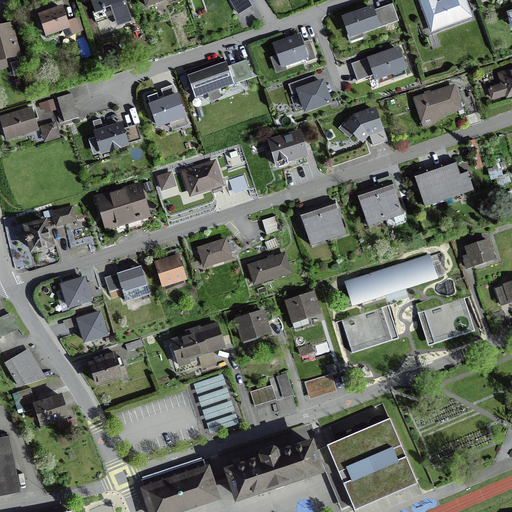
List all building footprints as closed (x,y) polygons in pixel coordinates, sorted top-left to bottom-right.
[(122,0),(91,0),(96,15),(114,9),(119,25),(130,22),(122,0)] [(247,0),(230,0),(238,12),(251,5),(247,0)] [(434,0),(417,0),(429,33),(471,19),(464,0),(443,0),(436,3),(434,0)] [(374,4),(342,16),(349,36),(381,24),(374,4)] [(61,7),(38,16),(47,39),(70,31),(61,7)] [(252,21),(249,14),(236,18),(239,26),(252,21)] [(0,61),(19,56),(11,26),(0,31),(0,61)] [(300,32),(272,42),(280,66),(308,56),(300,32)] [(398,48),(368,58),(375,79),(405,69),(398,48)] [(226,62),(188,75),(196,96),(233,83),(226,62)] [(511,70),(498,75),(501,86),(490,89),(493,100),(505,97),(505,99),(511,97),(511,70)] [(322,79),(296,88),(304,110),(330,102),(322,79)] [(455,87),(414,99),(422,126),(443,121),(441,116),(462,110),(455,87)] [(178,93),(149,102),(157,124),(185,115),(178,93)] [(78,117),(70,95),(56,99),(63,122),(78,117)] [(53,100),(39,104),(40,108),(44,107),(45,111),(55,108),(53,100)] [(344,124),(362,141),(369,135),(384,130),(376,106),(354,113),(344,124)] [(31,109),(0,118),(0,120),(6,140),(38,131),(31,109)] [(101,119),(93,122),(95,128),(103,126),(101,119)] [(55,124),(40,128),(45,144),(59,139),(55,124)] [(96,132),(94,132),(96,137),(101,152),(102,155),(128,146),(128,145),(141,140),(137,126),(123,129),(121,124),(108,128),(96,132)] [(300,130),(267,140),(276,168),(288,164),(287,161),(307,154),(300,130)] [(217,163),(181,174),(189,198),(224,187),(217,163)] [(425,206),(445,199),(471,190),(465,173),(458,175),(454,163),(445,166),(435,170),(426,173),(415,176),(425,206)] [(106,194),(95,198),(105,230),(128,223),(150,216),(139,184),(127,188),(117,191),(106,194)] [(368,193),(358,197),(368,225),(385,219),(403,214),(396,194),(393,185),(376,191),(368,193)] [(318,210),(301,216),(304,226),(310,244),(327,238),(345,233),(338,212),(336,204),(318,210)] [(73,208),(52,214),(55,226),(76,220),(73,208)] [(265,232),(266,235),(279,231),(277,224),(275,217),(262,221),(263,225),(264,228),(265,232)] [(45,218),(22,224),(29,252),(52,246),(45,218)] [(268,250),(278,245),(274,239),(265,244),(268,250)] [(226,240),(197,250),(204,270),(233,261),(226,240)] [(488,242),(466,248),(469,256),(463,257),(466,267),(493,260),(488,242)] [(185,279),(178,255),(155,262),(162,286),(185,279)] [(285,255),(248,267),(254,287),(292,276),(285,255)] [(427,256),(348,283),(351,292),(354,302),(355,305),(385,295),(395,291),(405,288),(435,278),(443,275),(442,272),(438,261),(430,264),(428,258),(427,256)] [(141,267),(104,278),(108,292),(121,288),(125,301),(149,293),(141,267)] [(68,305),(90,298),(83,278),(62,284),(68,305)] [(511,283),(503,286),(508,301),(511,299),(511,283)] [(312,294),(288,302),(294,321),(319,313),(312,294)] [(473,331),(475,331),(473,324),(464,298),(463,298),(444,305),(434,307),(424,310),(424,311),(425,315),(434,344),(473,331)] [(416,306),(418,313),(424,311),(424,310),(434,307),(432,301),(416,306)] [(343,321),(342,321),(351,351),(392,339),(384,313),(382,307),(362,314),(353,317),(343,321)] [(85,339),(105,332),(98,312),(77,319),(85,339)] [(264,312),(235,320),(242,345),(271,336),(264,312)] [(504,324),(500,313),(494,315),(498,326),(504,324)] [(188,340),(172,345),(179,370),(192,366),(191,362),(225,353),(218,329),(201,334),(200,329),(186,333),(188,340)] [(142,347),(140,341),(125,345),(127,352),(142,347)] [(311,345),(299,348),(301,355),(313,352),(311,345)] [(18,386),(43,377),(27,350),(4,364),(18,386)] [(115,361),(90,370),(97,390),(122,381),(115,361)] [(272,386),(250,393),(255,407),(292,395),(286,375),(270,380),(272,386)] [(329,375),(306,382),(310,396),(333,389),(332,383),(329,375)] [(222,376),(193,385),(196,394),(225,385),(222,376)] [(226,389),(197,398),(200,406),(229,398),(226,389)] [(59,391),(32,400),(40,423),(67,414),(59,391)] [(230,402),(202,411),(205,420),(233,411),(230,402)] [(235,416),(206,425),(209,433),(238,425),(235,416)] [(327,444),(327,445),(328,446),(353,504),(353,505),(355,509),(355,510),(418,483),(415,478),(390,418),(389,418),(335,441),(327,444)] [(0,493),(20,489),(9,435),(0,437),(0,493)] [(232,481),(237,496),(278,483),(320,469),(311,443),(278,453),(277,448),(274,447),(261,451),(259,455),(261,459),(229,470),(229,471),(231,476),(232,481)] [(144,486),(140,487),(147,511),(173,511),(218,497),(215,487),(213,481),(211,476),(207,465),(206,466),(204,460),(202,461),(143,481),(142,481),(144,486)]
